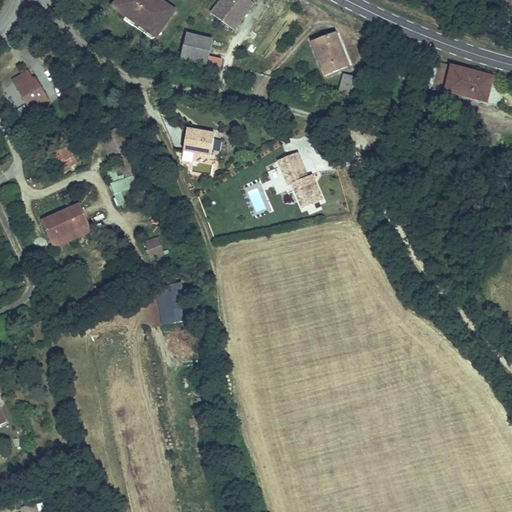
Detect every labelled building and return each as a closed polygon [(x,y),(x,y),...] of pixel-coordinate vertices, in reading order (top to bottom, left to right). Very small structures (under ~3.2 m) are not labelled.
[(116,0),(110,11),(157,42),(178,11),(161,0),(116,0)] [(251,0),(218,0),(210,16),(237,32),(254,1),(251,0)] [(177,55),(203,65),(212,41),(186,31),(177,55)] [(328,36),(304,49),(320,81),(340,70),(327,47),(333,44),(328,36)] [(439,65),(429,62),(423,84),(433,87),(439,65)] [(439,63),(439,65),(433,87),(443,90),(451,66),(439,63)] [(471,70),(469,69),(468,70),(451,66),(443,90),(484,100),(492,77),(471,70)] [(31,73),(13,84),(31,113),(47,103),(48,100),(31,73)] [(356,100),(360,79),(342,75),(338,97),(356,100)] [(192,124),(188,145),(215,151),(220,130),(192,124)] [(103,145),(109,163),(132,155),(126,137),(103,145)] [(290,153),(269,158),(278,183),(281,182),(290,207),(310,200),(302,176),(297,177),(290,153)] [(124,173),(125,180),(110,184),(116,206),(144,199),(136,170),(124,173)] [(55,218),(67,239),(101,219),(90,199),(55,218)] [(159,238),(144,243),(150,261),(165,256),(159,238)] [(165,327),(189,320),(181,292),(157,299),(165,327)] [(0,418),(6,416),(7,419),(17,413),(10,399),(8,401),(5,394),(7,393),(5,389),(7,388),(0,372),(0,418)] [(45,511),(42,503),(31,506),(31,511),(45,511)]
